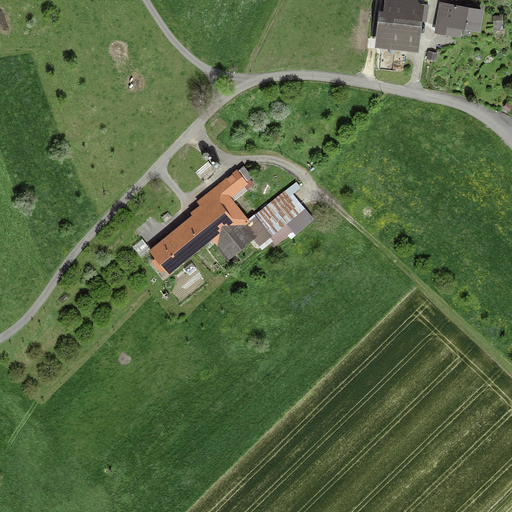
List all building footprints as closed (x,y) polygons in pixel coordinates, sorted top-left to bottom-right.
[(382,17),(379,43),(418,47),(421,19),(428,20),(429,11),(395,7),(395,0),(387,0),(386,17),(382,17)] [(460,27),(477,30),(480,10),(440,3),(435,31),(459,36),(460,27)] [(246,180),(251,176),(243,167),(218,187),(226,197),(241,184),(245,189),(250,185),(246,180)] [(284,191),(252,217),(267,235),(299,210),(284,191)] [(168,272),(167,270),(209,236),(227,257),(251,237),(242,226),(247,222),(229,200),(229,199),(221,206),(217,201),(169,240),(166,237),(149,250),(167,272),(168,272)]
